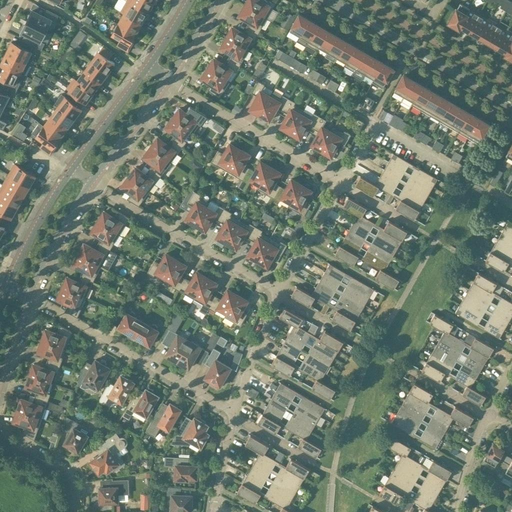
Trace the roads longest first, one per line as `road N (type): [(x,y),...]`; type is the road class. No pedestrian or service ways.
road 1 (residential): [(234,415),(29,295)]
road 2 (residential): [(279,294),(90,184)]
road 3 (residential): [(339,182),(166,80)]
road 4 (tertiary): [(69,171),(8,285)]
road 5 (residential): [(234,415),(279,294)]
road 6 (tertiary): [(90,184),(166,80)]
road 7 (tertiary): [(146,68),(69,171)]
road 8 (residential): [(279,294),(339,182)]
road 9 (tertiary): [(29,295),(90,184)]
